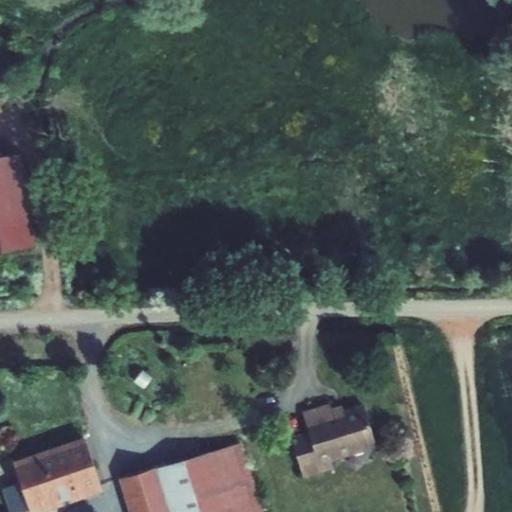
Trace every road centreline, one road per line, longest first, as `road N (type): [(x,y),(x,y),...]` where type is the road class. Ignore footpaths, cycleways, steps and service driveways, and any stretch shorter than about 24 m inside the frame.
road 1 (unclassified): [(0,321),(511,306)]
road 2 (unknown): [(98,316),(120,476),(242,448),(297,419),(319,373),(320,309)]
road 3 (track): [(0,122),(33,148),(58,318)]
road 4 (track): [(464,307),(468,511)]
